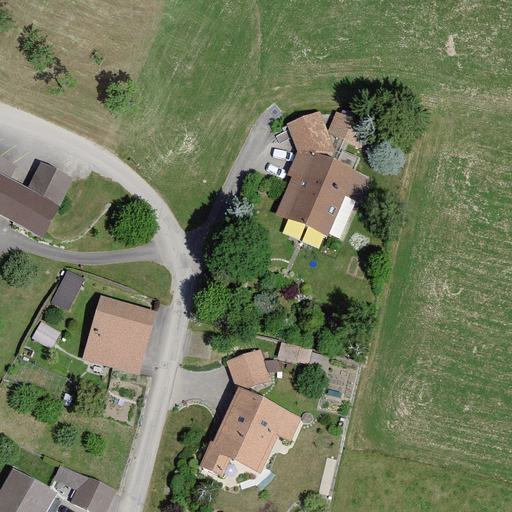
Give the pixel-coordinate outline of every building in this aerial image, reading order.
[(298,150),(329,163),(334,150),(319,112),(288,123),(298,150)] [(329,163),(298,150),(287,176),(292,178),(277,215),(328,235),(345,193),(362,201),(371,180),(329,163)] [(9,168),(0,163),(0,215),(42,236),(69,182),(42,168),(28,197),(1,183),(9,168)] [(70,309),(85,277),(68,269),(53,301),(70,309)] [(158,312),(101,295),(83,358),(139,375),(158,312)] [(261,349),(226,362),(234,384),(239,386),(248,390),(273,381),(261,349)] [(248,390),(239,386),(214,443),(211,441),(200,466),(221,475),(229,457),(258,471),(276,432),(290,438),(302,418),(248,390)] [(45,511),(56,492),(14,469),(0,495),(0,511),(45,511)] [(82,475),(71,502),(93,511),(106,511),(116,489),(82,475)]
